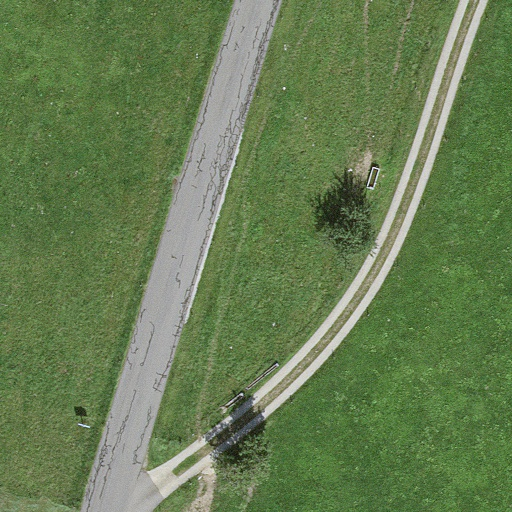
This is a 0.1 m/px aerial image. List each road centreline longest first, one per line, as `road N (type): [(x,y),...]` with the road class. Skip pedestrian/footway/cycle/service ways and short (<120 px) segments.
road 1 (track): [(120,511),(302,368),(346,317),(392,235),(476,0)]
road 2 (tertiary): [(102,511),(260,0)]
